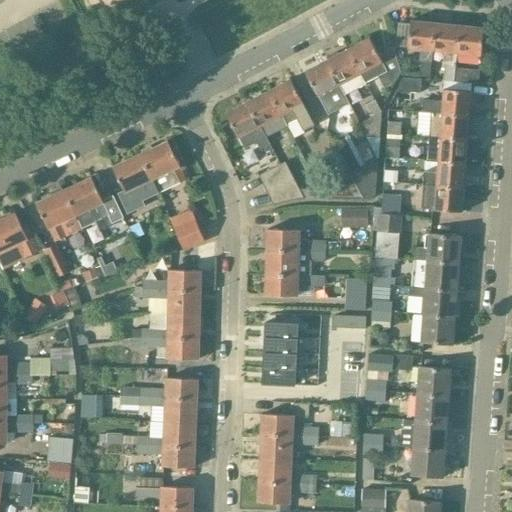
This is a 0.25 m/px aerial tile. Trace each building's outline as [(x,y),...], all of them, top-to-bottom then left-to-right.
[(432,50),(435,22),(411,20),(408,48),(420,49),(419,62),(420,62),(419,74),(430,75),(433,50),(432,50)] [(442,81),(453,82),(455,69),(456,53),(459,25),(435,22),(432,50),(433,50),(443,51),(442,63),(444,64),(442,81)] [(481,55),(484,28),(459,25),(456,53),(481,55)] [(369,38),(348,49),(366,83),(378,77),(384,88),(394,83),(400,73),(395,53),(381,60),(369,38)] [(326,60),(344,95),(366,83),(348,49),(326,60)] [(318,96),(324,106),(344,95),(326,60),(304,71),(317,96),(318,96)] [(478,84),(479,70),(455,69),(453,82),(478,84)] [(397,91),(420,93),(421,79),(403,78),(397,91)] [(290,79),(268,90),(287,127),(286,125),(297,119),(303,130),(314,125),(290,79)] [(422,112),(470,116),(471,91),(444,89),(443,102),(423,101),(422,112)] [(247,101),(270,145),(266,137),(287,127),(268,90),(247,101)] [(364,106),(370,118),(381,112),(376,100),(364,106)] [(256,144),(260,150),(270,145),(247,101),(225,112),(245,150),(256,144)] [(429,137),(468,139),(470,116),(422,112),(422,113),(431,113),(429,137)] [(387,122),(387,134),(400,135),(401,123),(387,122)] [(387,134),(386,158),(405,159),(403,148),(400,148),(400,140),(402,140),(402,135),(400,135),(387,134)] [(428,161),(466,164),(468,139),(429,137),(428,161)] [(141,155),(158,193),(186,180),(168,142),(141,155)] [(113,168),(131,206),(158,193),(141,155),(113,168)] [(386,158),(384,181),(397,182),(398,167),(406,168),(405,159),(386,158)] [(347,174),(360,199),(371,199),(375,195),(378,159),(376,159),(347,174)] [(464,187),(466,164),(428,161),(416,160),(415,173),(423,174),(423,185),(437,186),(437,185),(464,187)] [(258,175),(267,194),(294,181),(285,162),(258,175)] [(319,189),(324,199),(360,199),(347,174),(320,188),(320,189),(319,189)] [(81,226),(82,229),(110,216),(92,178),(64,191),(81,226)] [(267,194),(273,205),(299,198),(324,199),(319,189),(299,189),(294,181),(267,194)] [(462,212),(464,187),(437,185),(437,186),(436,197),(426,197),(425,209),(435,210),(462,212)] [(81,226),(64,191),(62,191),(60,187),(50,192),(52,196),(37,203),(49,228),(55,242),(66,237),(65,234),(81,226)] [(400,215),(401,196),(383,195),(381,213),(400,215)] [(341,225),(367,226),(368,208),(341,207),(341,225)] [(169,219),(183,251),(205,242),(192,210),(169,219)] [(16,213),(0,220),(0,264),(2,269),(25,259),(25,260),(41,252),(27,224),(22,227),(16,213)] [(400,233),(401,215),(400,215),(381,213),(378,213),(376,232),(378,232),(397,233),(400,233)] [(267,229),(266,251),(326,253),(327,241),(309,241),(309,240),(299,239),(299,230),(267,229)] [(428,249),(415,248),(414,260),(427,261),(427,262),(458,264),(461,236),(429,234),(428,249)] [(44,250),(56,278),(70,271),(57,244),(44,250)] [(376,258),(395,259),(396,249),(376,248),(376,258)] [(266,251),(266,273),(311,274),(312,262),(326,263),(326,253),(266,251)] [(82,272),(85,282),(104,275),(100,267),(93,253),(88,255),(93,268),(82,272)] [(394,269),(395,259),(376,258),(375,268),(386,268),(394,269)] [(112,261),(100,267),(104,275),(104,276),(117,272),(112,261)] [(458,264),(427,262),(426,277),(418,276),(417,287),(456,290),(458,264)] [(374,285),(385,285),(386,268),(375,268),(374,285)] [(201,291),(201,271),(170,270),(169,281),(143,280),(143,289),(201,291)] [(265,296),(298,296),(298,291),(308,291),(308,286),(324,286),(325,275),(311,275),(311,274),(266,273),(265,296)] [(344,310),(365,311),(366,279),(346,278),(344,310)] [(423,315),(454,317),(456,290),(417,287),(425,288),(423,315)] [(200,315),(201,291),(143,289),(143,298),(169,299),(168,314),(200,315)] [(24,317),(36,325),(47,307),(35,300),(24,317)] [(372,311),(391,312),(392,302),(372,300),(372,311)] [(370,327),(390,328),(391,312),(372,311),(370,327)] [(199,337),(200,315),(168,314),(168,330),(142,329),(142,335),(142,338),(199,339),(199,337)] [(421,342),(452,344),(454,317),(423,315),(421,342)] [(341,328),(342,316),(334,316),(333,328),(341,328)] [(349,328),(350,316),(342,316),(341,328),(349,328)] [(357,329),(358,316),(350,316),(349,328),(357,329)] [(365,329),(366,317),(358,316),(357,329),(365,329)] [(297,339),(297,323),(266,322),(265,337),(297,339)] [(296,354),(297,339),(265,337),(264,352),(296,354)] [(199,359),(199,339),(142,338),(141,346),(168,347),(167,358),(199,359)] [(295,369),(296,354),(264,352),(263,368),(295,369)] [(369,353),(367,370),(392,372),(392,370),(393,354),(392,354),(369,353)] [(0,375),(30,375),(30,363),(16,363),(16,366),(7,366),(7,355),(0,355),(0,375)] [(417,394),(449,397),(451,369),(420,367),(417,394)] [(295,385),(295,369),(263,368),(263,383),(295,385)] [(0,399),(7,399),(7,384),(30,384),(30,375),(0,375),(0,399)] [(140,388),(140,398),(197,400),(198,380),(167,378),(166,389),(140,388)] [(385,392),(386,381),(367,380),(366,391),(385,392)] [(365,401),(385,402),(385,392),(366,391),(365,401)] [(417,394),(415,421),(446,424),(449,397),(417,394)] [(82,418),(102,418),(102,395),(82,395),(82,418)] [(140,398),(139,406),(151,406),(151,422),(165,423),(197,424),(197,400),(140,398)] [(7,415),(7,399),(0,399),(0,422),(33,423),(33,415),(7,415)] [(319,428),(293,427),(293,415),(262,414),(261,434),(319,436),(319,428)] [(415,421),(413,448),(444,450),(446,424),(415,421)] [(33,433),(33,423),(0,422),(0,443),(7,443),(7,433),(33,433)] [(137,443),(196,445),(197,424),(165,423),(164,437),(137,436),(137,443)] [(318,446),(319,436),(261,434),(260,459),(292,460),(292,445),(318,446)] [(363,444),(383,445),(383,435),(364,434),(363,444)] [(47,461),(71,463),(73,439),(49,437),(47,461)] [(163,467),(195,468),(196,445),(137,443),(137,454),(164,455),(163,467)] [(363,455),(383,456),(383,445),(363,444),(363,455)] [(411,476),(442,478),(444,450),(413,448),(411,476)] [(291,475),(292,460),(260,459),(259,483),(316,485),(316,476),(291,475)] [(0,471),(0,491),(20,494),(32,495),(33,483),(21,482),(21,485),(1,482),(2,471),(0,471)] [(316,494),(316,485),(259,483),(258,503),(290,504),(290,493),(316,494)] [(162,509),(193,510),(193,488),(162,487),(162,488),(136,488),(135,497),(162,498),(162,509)] [(360,511),(385,511),(386,490),(361,489),(360,511)] [(20,494),(18,506),(30,507),(32,495),(20,494)] [(408,511),(439,511),(441,502),(410,500),(408,511)]
